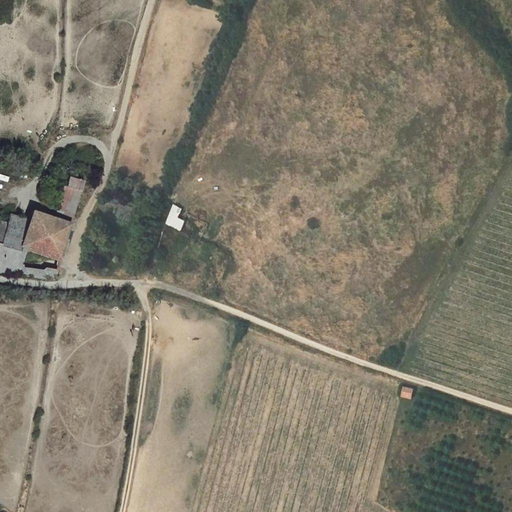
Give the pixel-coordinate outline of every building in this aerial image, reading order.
[(0,244),(3,245),(0,253),(0,260),(14,264),(20,244),(59,255),(80,178),(67,174),(64,185),(68,186),(60,218),(31,208),(27,219),(22,237),(3,231),(5,221),(0,219),(0,244)] [(182,231),(187,221),(180,218),(184,209),(174,205),(166,224),(182,231)] [(14,264),(0,260),(0,270),(41,276),(43,268),(14,264)] [(44,264),(43,268),(41,276),(53,278),(56,267),(44,264)] [(401,388),(399,397),(409,399),(411,390),(401,388)]
